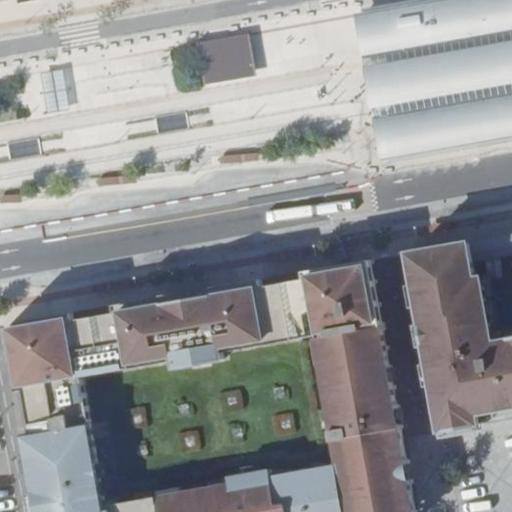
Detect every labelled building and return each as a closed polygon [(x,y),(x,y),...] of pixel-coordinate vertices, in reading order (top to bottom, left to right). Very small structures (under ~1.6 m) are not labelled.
[(511,0),(436,0),(363,13),(369,48),(376,86),(383,124),(389,159),(511,137),(511,0)] [(63,70),(40,74),(46,113),(69,110),(63,70)] [(258,155),(220,156),(220,163),(259,162),(258,155)] [(136,176),(97,177),(98,184),(136,183),(136,176)] [(465,219),(427,225),(428,233),(467,226),(465,219)] [(511,235),(445,247),(413,253),(430,349),(445,431),(505,420),(511,419),(511,235)] [(306,247),(268,253),(269,261),(308,254),(306,247)] [(171,296),(10,325),(42,511),(418,511),(414,485),(400,409),(374,261),(171,296)] [(133,279),(94,286),(96,293),(134,287),(133,279)]
